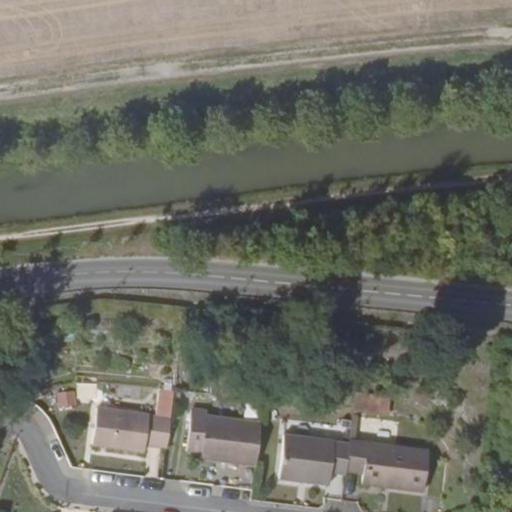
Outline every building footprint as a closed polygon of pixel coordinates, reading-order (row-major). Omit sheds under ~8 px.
[(214,363),(180,359),(176,386),(211,391),(214,363)] [(169,444),(176,386),(156,384),(152,410),(100,404),(96,441),(147,447),(148,441),(169,444)] [(382,387),(357,384),(354,403),(380,406),(382,387)] [(76,392),(55,391),(55,408),(76,408),(76,392)] [(257,463),(262,419),(207,412),(208,405),(192,403),(188,446),(203,448),(202,455),(257,463)] [(346,470),(346,466),(350,437),(284,429),(278,471),(328,478),(330,468),(346,470)] [(423,486),(428,446),(350,437),(346,466),(361,467),(360,478),(423,486)]
